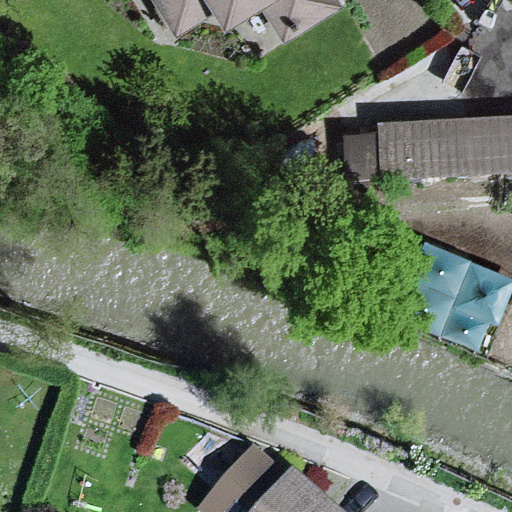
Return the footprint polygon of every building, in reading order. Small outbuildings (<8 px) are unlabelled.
[(151,0),(172,33),(210,9),(218,22),(253,0),(258,0),(282,38),(339,2),(337,0),(151,0)] [(511,111),(378,118),(378,128),(380,168),(381,176),(511,169),(511,111)] [(380,168),(378,128),(339,129),(340,170),(380,168)] [(260,511),(293,475),(257,443),(198,510),(201,511),(260,511)] [(293,475),(260,511),(343,511),(295,471),(293,475)]
